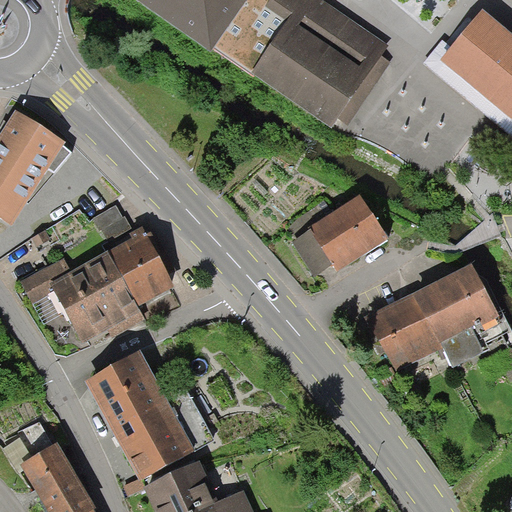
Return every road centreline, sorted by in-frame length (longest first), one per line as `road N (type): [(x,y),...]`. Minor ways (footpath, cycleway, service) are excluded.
road 1 (primary): [(437,511),(250,279),(35,54)]
road 2 (residential): [(114,511),(55,377),(0,292)]
